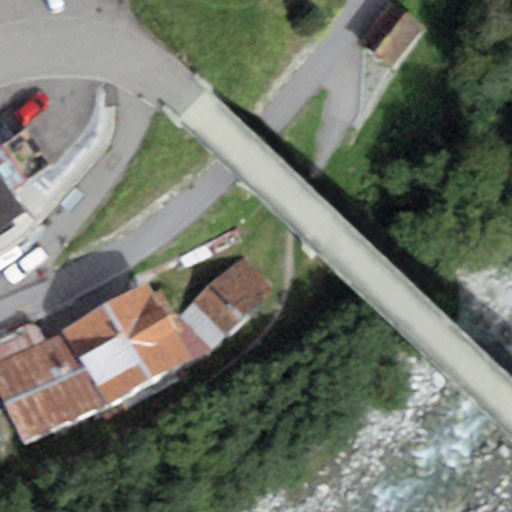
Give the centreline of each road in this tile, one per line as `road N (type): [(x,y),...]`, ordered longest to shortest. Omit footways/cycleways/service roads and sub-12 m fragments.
road 1 (track): [(0,472),(50,457),(164,401),(253,337),(284,296),(288,238),(319,186),(345,40)]
road 2 (unclassified): [(377,0),(193,200),(73,288),(0,319)]
road 3 (tertiary): [(194,105),(165,83),(85,51),(0,57)]
